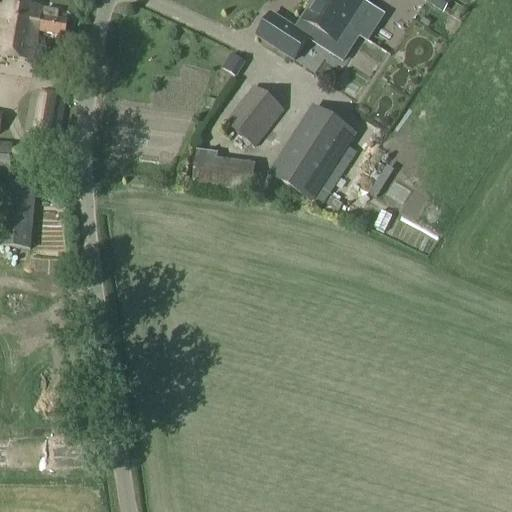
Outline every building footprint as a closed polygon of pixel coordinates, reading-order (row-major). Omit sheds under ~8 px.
[(367,41),(355,33),(370,9),(359,2),(361,0),(359,0),(319,0),(315,7),(312,6),(302,21),(304,23),(298,33),(270,15),(256,38),(293,62),(307,40),(327,53),(330,48),(345,57),(358,37),(366,42),(367,41)] [(429,0),(428,2),(441,11),(448,0),(429,0)] [(1,3),(0,7),(0,57),(33,63),(38,34),(66,38),(68,23),(58,21),(59,13),(1,3)] [(244,65),(230,56),(221,70),(234,79),(244,65)] [(252,88),(224,125),(254,148),(282,112),(252,88)] [(31,95),(24,134),(61,140),(66,101),(31,95)] [(286,164),(276,180),(310,202),(318,190),(327,196),(355,154),(345,148),(353,136),(313,110),(280,160),(286,164)] [(0,144),(0,179),(10,180),(14,146),(0,144)] [(197,153),(192,186),(250,194),(254,166),(216,161),(217,155),(197,153)] [(0,184),(0,202),(2,203),(0,223),(0,247),(30,251),(36,187),(4,184),(4,185),(0,184)]
